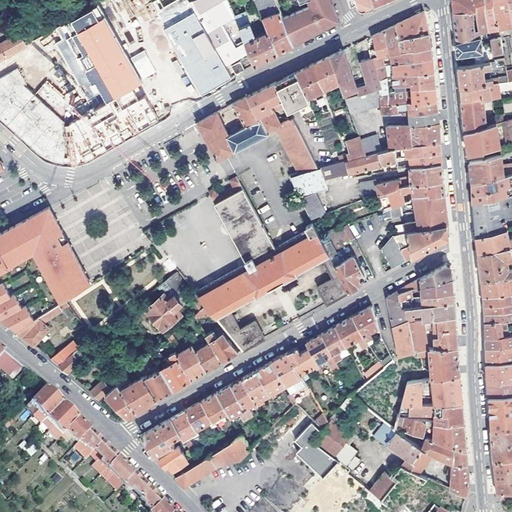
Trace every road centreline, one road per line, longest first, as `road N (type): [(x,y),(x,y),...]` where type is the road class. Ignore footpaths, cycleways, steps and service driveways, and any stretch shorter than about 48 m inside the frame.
road 1 (secondary): [(419,0),(245,82),(83,173),(55,175)]
road 2 (residential): [(464,246),(446,247),(118,436)]
road 3 (secondary): [(464,246),(483,511)]
road 4 (secondary): [(443,0),(464,246)]
road 5 (residential): [(0,333),(118,436)]
